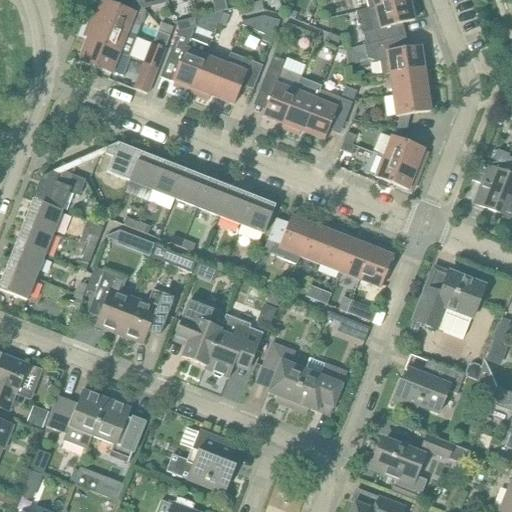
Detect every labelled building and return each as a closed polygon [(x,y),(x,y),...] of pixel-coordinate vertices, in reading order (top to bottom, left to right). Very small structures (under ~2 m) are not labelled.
[(101,3),(100,6),(96,5),(90,20),(127,34),(131,24),(139,27),(145,12),(139,5),(133,0),(111,0),(108,6),(101,3)] [(397,38),(394,26),(414,21),(414,19),(418,18),(413,0),(406,0),(368,10),(373,31),(364,34),(367,45),(397,38)] [(406,0),(365,0),(368,10),(406,0)] [(261,2),(249,5),(251,14),(263,11),(261,2)] [(251,14),(249,5),(236,8),(238,17),(251,14)] [(203,16),(194,18),(196,27),(205,25),(203,16)] [(242,22),(241,26),(264,35),(262,41),(271,45),(280,22),(263,17),(242,22)] [(194,18),(176,23),(178,32),(193,28),(196,27),(194,18)] [(86,43),(118,55),(127,59),(135,37),(127,34),(90,20),(82,40),(86,41),(86,43)] [(286,23),(281,36),(288,39),(293,26),(286,23)] [(159,24),(158,26),(156,32),(169,38),(173,29),(159,24)] [(178,32),(168,57),(180,62),(172,81),(175,83),(173,87),(191,94),(205,57),(209,48),(188,40),(193,28),(178,32)] [(340,39),(329,34),(325,43),(337,48),(340,39)] [(385,75),(389,74),(424,69),(424,67),(428,67),(425,48),(421,49),(421,47),(400,50),(397,38),(367,45),(365,45),(368,60),(383,63),(385,75)] [(111,75),(118,55),(86,43),(78,62),(111,75)] [(165,49),(152,44),(143,65),(157,70),(165,49)] [(225,65),(213,97),(234,106),(241,86),(253,90),(262,66),(230,54),(226,65),(225,65)] [(205,57),(191,94),(208,100),(210,96),(213,97),(225,65),(205,57)] [(281,129),(296,93),(302,77),(282,70),(285,62),(272,57),(258,93),(270,97),(262,117),(282,125),(281,129)] [(143,65),(134,91),(147,96),(157,70),(143,65)] [(392,96),(427,91),(431,90),(428,70),(424,71),(424,69),(389,74),(392,96)] [(353,101),(354,98),(356,93),(344,88),(341,96),(353,101)] [(400,117),(398,128),(407,129),(410,115),(430,112),(427,91),(392,96),(396,118),(400,117)] [(319,92),(316,101),(303,133),(324,141),(331,122),(343,126),(351,105),(319,92)] [(300,132),(303,133),(316,101),(296,93),(281,129),(298,136),(300,132)] [(391,137),(383,158),(420,172),(427,154),(423,152),(424,150),(404,142),(407,129),(398,128),(396,139),(391,137)] [(343,142),(340,151),(352,155),(355,147),(343,142)] [(123,180),(134,151),(118,144),(108,149),(99,170),(123,180)] [(123,180),(146,189),(158,160),(134,151),(123,180)] [(478,164),(472,181),(481,185),(473,205),(499,215),(500,212),(510,216),(511,210),(511,158),(509,158),(509,155),(497,151),(490,168),(478,164)] [(420,172),(383,158),(372,153),(364,174),(375,178),(375,179),(408,191),(409,189),(413,190),(420,172)] [(146,189),(170,198),(181,169),(158,160),(146,189)] [(170,198),(193,207),(205,178),(181,169),(170,198)] [(41,178),(36,191),(65,202),(71,186),(81,190),(85,181),(59,170),(57,176),(51,173),(41,178)] [(228,188),(205,178),(193,207),(217,217),(228,188)] [(217,217),(240,226),(252,197),(228,188),(217,217)] [(57,222),(65,202),(36,191),(28,211),(57,222)] [(275,206),(252,197),(240,226),(264,235),(275,206)] [(28,211),(21,231),(50,242),(57,222),(28,211)] [(89,214),(87,222),(103,228),(104,223),(103,219),(89,214)] [(283,236),(272,231),(263,252),(296,265),(299,258),(312,225),(291,217),(283,236)] [(125,226),(131,229),(133,221),(127,219),(125,226)] [(133,221),(131,229),(147,235),(150,228),(133,221)] [(312,225),(299,258),(319,265),(333,229),(316,222),(314,226),(312,225)] [(319,265),(339,273),(354,237),(333,229),(319,265)] [(42,262),(50,242),(21,231),(13,251),(42,262)] [(90,262),(91,258),(98,239),(91,236),(82,259),(90,262)] [(169,244),(178,247),(181,240),(172,237),(169,244)] [(339,273),(359,281),(374,245),(354,237),(339,273)] [(181,240),(178,247),(192,253),(195,245),(181,240)] [(380,289),(393,257),(391,256),(392,252),(374,245),(359,281),(380,289)] [(13,251),(5,271),(34,282),(42,262),(13,251)] [(170,252),(165,264),(191,274),(195,262),(170,252)] [(212,267),(222,271),(225,264),(215,260),(212,267)] [(222,271),(234,276),(237,268),(225,264),(222,271)] [(0,291),(26,302),(34,282),(5,271),(0,283),(0,291)] [(95,326),(119,336),(133,299),(120,294),(126,280),(104,271),(95,295),(106,299),(95,326)] [(440,294),(425,288),(413,321),(437,331),(445,309),(472,319),(485,286),(449,272),(440,294)] [(254,275),(251,282),(263,287),(266,280),(254,275)] [(79,283),(74,297),(81,300),(87,286),(79,283)] [(310,289),(306,297),(318,302),(322,293),(310,289)] [(147,305),(133,299),(119,336),(143,345),(148,331),(160,335),(174,299),(152,290),(147,305)] [(81,300),(74,297),(71,305),(78,308),(81,300)] [(338,310),(347,313),(351,301),(343,298),(338,310)] [(351,301),(347,313),(371,323),(376,311),(351,301)] [(188,302),(178,328),(172,342),(185,348),(181,358),(205,367),(204,369),(204,370),(220,330),(208,325),(213,311),(188,302)] [(233,368),(246,373),(261,334),(248,328),(249,325),(226,316),(220,330),(204,370),(213,373),(213,376),(219,379),(222,377),(228,379),(233,368)] [(494,363),(509,321),(502,318),(486,360),(494,363)] [(290,409),(305,371),(290,365),(295,354),(272,345),(258,378),(272,384),(267,394),(276,398),(274,403),(290,409)] [(0,409),(8,413),(15,395),(16,396),(28,366),(0,354),(0,409)] [(309,359),(305,371),(290,409),(306,416),(308,410),(317,413),(321,403),(333,408),(346,374),(309,359)] [(464,377),(427,362),(421,375),(408,370),(403,382),(400,380),(392,402),(415,411),(417,407),(438,415),(447,392),(457,395),(464,377)] [(484,363),(477,382),(495,389),(484,363)] [(467,378),(477,381),(480,372),(479,368),(472,366),(467,368),(465,374),(467,378)] [(476,395),(489,401),(493,390),(481,384),(476,395)] [(87,450),(92,437),(107,400),(83,391),(64,438),(66,442),(87,450)] [(511,398),(495,392),(489,407),(511,416),(511,398)] [(57,397),(45,429),(59,435),(72,402),(57,397)] [(127,420),(131,409),(107,400),(92,437),(114,446),(111,454),(128,461),(126,464),(128,465),(144,423),(143,422),(141,426),(127,420)] [(0,449),(4,450),(13,427),(0,421),(0,449)] [(224,495),(232,475),(235,467),(230,464),(237,447),(199,432),(191,451),(197,453),(193,463),(172,455),(166,472),(224,495)] [(447,460),(452,447),(426,436),(421,450),(447,460)] [(425,455),(385,439),(381,448),(378,447),(369,470),(396,481),(392,490),(418,500),(425,482),(416,478),(425,455)] [(33,460),(29,469),(43,475),(47,466),(33,460)] [(37,490),(42,476),(29,470),(23,484),(37,490)] [(73,486),(117,504),(122,489),(78,472),(73,486)] [(511,511),(511,477),(498,511),(511,511)] [(403,511),(405,508),(378,497),(373,510),(354,503),(350,511),(403,511)]
